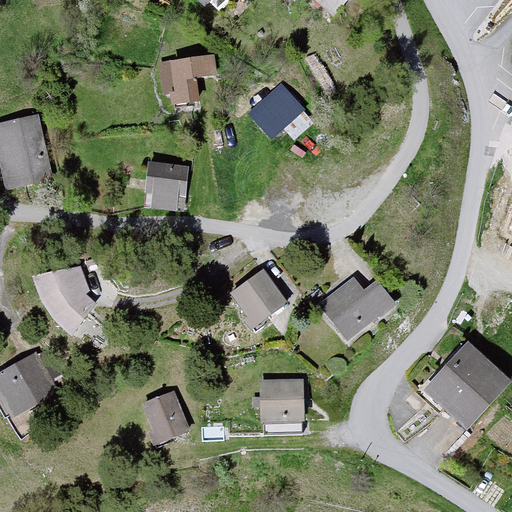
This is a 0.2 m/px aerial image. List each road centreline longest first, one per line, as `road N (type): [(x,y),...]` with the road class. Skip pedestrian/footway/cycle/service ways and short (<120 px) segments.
road 1 (unclassified): [(427,0),(462,58),(477,124),(466,226),(453,286),(382,380),(368,420),(378,448),(487,511)]
road 2 (residential): [(392,0),(413,118),(407,146),(338,228),(305,237),(208,223),(21,221),(0,210)]
